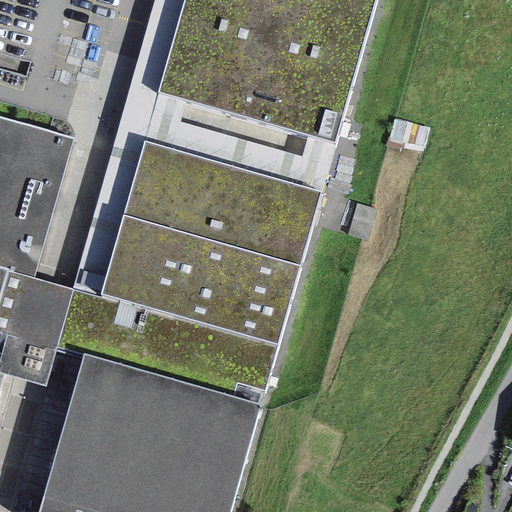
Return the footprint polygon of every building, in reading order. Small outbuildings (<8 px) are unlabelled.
[(158,0),(128,110),(338,167),(383,0),(158,0)] [(338,167),(128,110),(78,295),(288,351),(338,167)] [(425,149),(431,127),(398,118),(392,141),(425,149)] [(0,335),(62,352),(78,295),(53,288),(35,283),(73,142),(0,122),(0,335)] [(356,203),(348,235),(369,241),(378,209),(356,203)] [(288,351),(78,295),(62,352),(87,359),(273,409),(288,351)] [(62,352),(0,335),(0,408),(8,378),(28,383),(77,396),(87,359),(62,352)] [(244,511),(273,409),(87,359),(77,396),(45,511),(244,511)]
